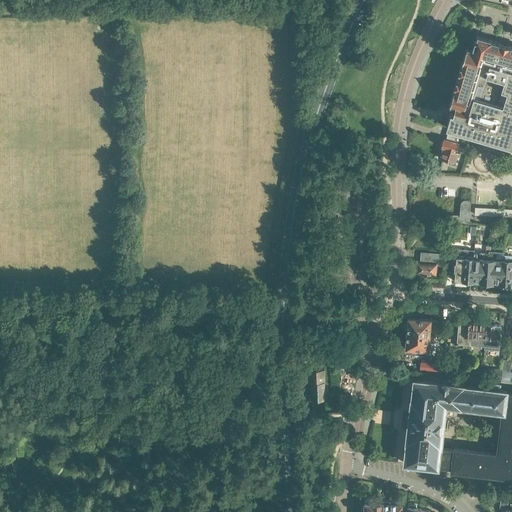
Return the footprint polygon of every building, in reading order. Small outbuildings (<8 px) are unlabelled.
[(447,127),(450,127),(463,131),(467,133),(466,137),(487,143),(488,139),(511,145),(511,46),(477,36),(473,50),(466,48),(450,104),(455,106),(454,112),(451,112),(447,127)] [(462,137),(463,131),(450,127),(446,139),(444,138),(441,147),(443,147),(440,158),(455,162),(459,151),(457,151),(459,143),(460,143),(462,137)] [(452,215),(452,222),(469,223),(470,217),(469,217),(470,203),(469,202),(468,201),(466,200),(465,200),(463,201),(462,202),(461,203),(461,216),(452,215)] [(511,209),(475,208),(475,214),(511,216),(511,209)] [(463,282),(464,280),(473,281),(475,253),(466,252),(466,253),(465,253),(465,250),(458,249),(458,253),(458,257),(457,257),(456,263),(455,263),(455,271),(456,271),(455,278),(456,278),(456,282),(463,282)] [(501,283),(503,255),(504,253),(489,252),(489,254),(487,282),(488,282),(491,282),(491,283),(492,283),(492,285),(501,285),(501,283)] [(435,274),(436,275),(436,276),(437,275),(437,274),(436,273),(437,264),(441,264),(442,255),(422,253),(421,261),(418,261),(417,260),(416,260),(416,261),(417,262),(416,272),(415,272),(415,273),(415,274),(416,274),(417,273),(421,273),(421,275),(424,275),(428,276),(428,275),(431,276),(431,274),(435,274)] [(487,282),(489,254),(475,253),(473,281),(472,283),(481,284),(481,282),(482,282),(486,282),(487,282)] [(511,255),(503,255),(501,283),(510,284),(510,286),(511,286),(511,255)] [(407,332),(407,333),(430,335),(436,335),(437,321),(431,320),(432,319),(408,317),(408,325),(406,326),(406,331),(407,332)] [(465,343),(472,343),(473,322),(473,319),(466,319),(466,322),(459,321),(458,342),(458,345),(464,346),(465,343)] [(489,323),(487,323),(486,340),(485,344),(494,345),(493,349),(499,349),(499,345),(500,345),(501,324),(495,324),(495,321),(489,321),(489,323)] [(472,343),(485,344),(486,340),(487,323),(473,322),(472,343)] [(430,335),(407,333),(405,335),(405,339),(406,341),(406,348),(429,350),(429,352),(432,353),(433,348),(431,346),(429,346),(430,335)] [(450,347),(446,374),(454,375),(458,348),(450,347)] [(422,363),(421,369),(445,372),(446,366),(422,363)] [(490,379),(500,380),(502,369),(494,368),(493,376),(490,376),(490,379)] [(311,370),(311,383),(312,400),(325,400),(325,382),(323,382),(323,375),(325,375),(324,370),(311,370)] [(511,371),(502,370),(501,381),(511,382),(511,371)] [(476,387),(464,385),(449,383),(450,382),(449,382),(449,381),(448,381),(447,381),(446,380),(445,380),(444,381),(443,381),(443,382),(415,379),(412,400),(410,416),(409,416),(408,426),(409,426),(407,442),(405,463),(439,467),(439,466),(452,468),(452,470),(511,477),(511,393),(507,393),(507,391),(501,390),(501,384),(476,381),(476,387)] [(50,447),(37,459),(45,467),(58,455),(50,447)] [(507,496),(508,491),(502,490),(500,507),(507,508),(509,497),(507,496)] [(366,503),(365,503),(364,511),(376,511),(377,503),(372,503),(372,500),(366,500),(366,503)] [(389,511),(390,501),(382,500),(382,503),(377,503),(376,511),(389,511)] [(390,501),(389,511),(401,511),(402,504),(397,504),(397,501),(390,501)] [(407,511),(421,511),(422,509),(422,507),(416,507),(417,504),(409,503),(409,506),(408,506),(407,511)]
